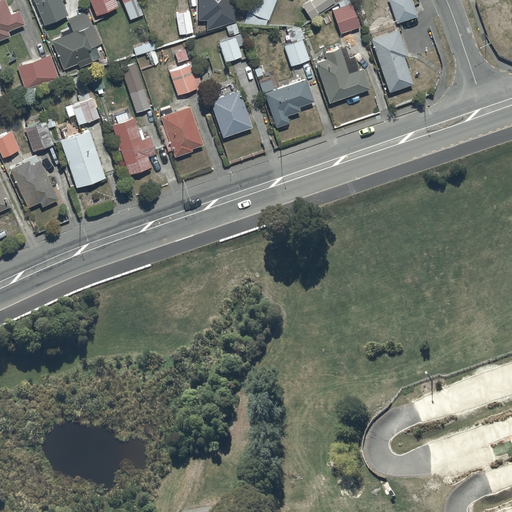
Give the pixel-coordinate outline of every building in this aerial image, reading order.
[(0,0),(0,37),(11,34),(9,29),(24,22),(19,8),(11,12),(5,0),(0,0)] [(34,0),(43,22),(68,11),(62,0),(34,0)] [(89,0),(95,13),(117,4),(115,0),(121,0),(129,17),(143,12),(137,0),(89,0)] [(189,0),(191,10),(207,8),(206,6),(216,4),(215,0),(189,0)] [(275,0),(249,0),(246,10),(248,10),(243,21),(265,23),(267,18),(268,18),(275,0)] [(305,0),(301,3),(311,18),(318,13),(317,11),(334,0),(305,0)] [(351,2),(350,0),(339,0),(338,1),(339,5),(331,8),(339,32),(359,25),(351,2)] [(412,0),(388,0),(396,22),(418,14),(412,0)] [(81,26),(52,38),(63,67),(77,62),(78,66),(92,60),(87,47),(100,42),(92,23),(91,23),(84,5),(74,9),(81,26)] [(189,8),(175,11),(179,32),(193,30),(189,8)] [(291,41),(283,44),(291,64),(309,57),(301,38),(304,37),(299,25),(285,25),(291,41)] [(398,27),(370,37),(388,90),(412,82),(402,54),(406,52),(398,27)] [(235,34),(218,40),(224,60),(241,55),(238,45),(244,43),(241,33),(235,35),(235,34)] [(153,39),(133,45),(135,53),(155,47),(153,39)] [(326,56),(315,60),(329,100),(369,86),(362,66),(348,71),(339,44),(324,50),(326,56)] [(16,64),(27,96),(37,92),(35,84),(58,77),(50,53),(16,64)] [(189,62),(169,69),(177,92),(197,85),(189,62)] [(105,85),(99,71),(89,75),(94,89),(97,88),(99,92),(103,90),(102,86),(105,85)] [(305,76),(263,91),(275,125),(289,120),(286,114),(300,109),(298,104),(313,99),(305,76)] [(79,99),(71,102),(78,123),(100,115),(93,95),(89,96),(87,90),(89,90),(87,84),(77,87),(79,93),(77,93),(79,99)] [(143,85),(128,90),(135,111),(150,106),(143,85)] [(240,88),(209,98),(221,135),(252,124),(240,88)] [(189,104),(160,114),(174,155),(192,148),(191,146),(202,142),(189,104)] [(134,115),(111,123),(128,172),(151,164),(147,154),(154,151),(148,134),(144,136),(141,127),(138,128),(134,115)] [(34,122),(33,117),(25,120),(27,125),(23,126),(31,149),(52,142),(47,126),(55,124),(53,116),(34,122)] [(88,128),(70,134),(68,126),(61,129),(63,136),(59,137),(76,185),(104,175),(88,128)] [(11,129),(0,133),(0,149),(3,155),(19,147),(11,129)] [(28,158),(9,167),(28,205),(39,200),(41,204),(58,196),(52,184),(57,183),(55,176),(47,175),(40,158),(30,162),(28,158)] [(0,208),(11,204),(0,179),(0,208)]
